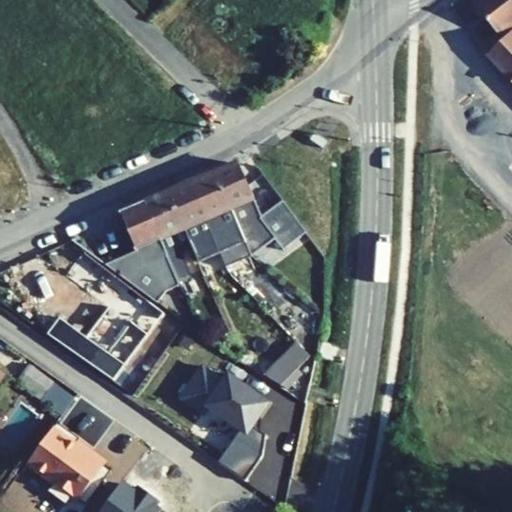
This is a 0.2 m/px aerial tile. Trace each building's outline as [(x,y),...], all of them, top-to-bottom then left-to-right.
[(511,0),(476,0),(472,3),(496,33),(511,19),(511,0)] [(511,19),(496,33),(501,40),(511,31),(511,19)] [(511,81),(511,31),(501,40),(486,54),(511,81)] [(261,216),(238,164),(214,174),(229,209),(243,241),(250,257),(275,238),(284,249),(301,236),(277,204),(261,216)] [(214,215),(229,209),(214,174),(191,184),(214,239),(222,235),(214,215)] [(190,244),(191,248),(214,239),(191,184),(168,193),(190,244)] [(178,249),(190,244),(168,193),(145,203),(179,283),(190,278),(178,249)] [(306,232),(282,200),(277,204),(301,236),(306,232)] [(180,285),(179,283),(145,203),(120,214),(136,251),(104,265),(157,304),(166,292),(180,285)] [(250,257),(243,241),(219,251),(222,257),(226,267),(250,257)] [(67,276),(132,325),(136,321),(145,309),(150,313),(154,307),(84,254),(67,276)] [(214,272),(226,267),(222,257),(210,262),(214,272)] [(210,262),(199,267),(203,277),(214,272),(210,262)] [(141,325),(150,313),(145,309),(136,321),(141,325)] [(60,319),(46,340),(80,364),(95,343),(60,319)] [(232,342),(226,328),(218,332),(224,346),(232,342)] [(262,374),(281,385),(311,357),(295,341),(262,374)] [(29,365),(16,382),(41,401),(53,384),(54,383),(29,365)] [(205,407),(224,379),(206,366),(183,399),(201,412),(205,407)] [(273,402),(230,371),(224,379),(205,407),(240,432),(247,437),(253,429),(273,402)] [(63,417),(75,400),(53,384),(41,401),(63,417)] [(79,504),(109,462),(56,425),(26,466),(79,504)] [(247,437),(240,432),(217,462),(246,483),(262,460),(267,437),(253,429),(247,437)] [(163,511),(124,481),(99,511),(163,511)]
